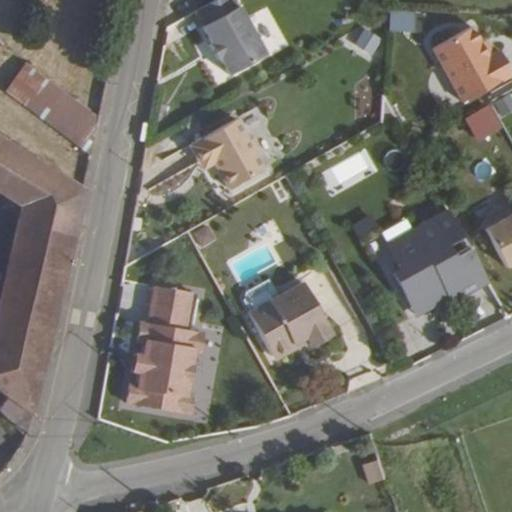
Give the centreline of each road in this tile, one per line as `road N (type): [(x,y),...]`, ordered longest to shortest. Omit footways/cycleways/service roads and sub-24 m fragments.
road 1 (tertiary): [(152,0),(37,493)]
road 2 (residential): [(511,336),(366,405),(217,454),(37,493)]
